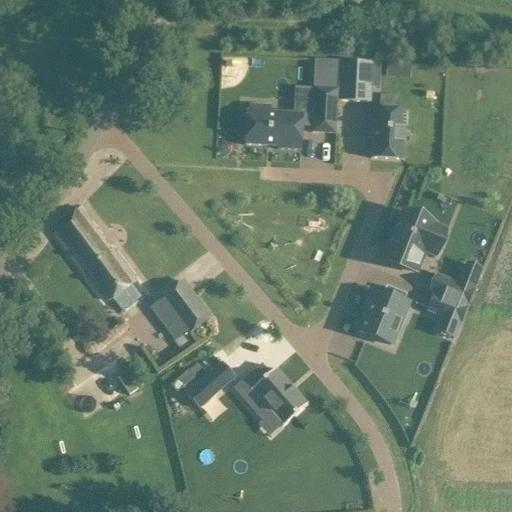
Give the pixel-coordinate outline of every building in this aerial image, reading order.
[(382,65),(342,63),(340,103),(372,104),(373,90),(381,90),(382,65)] [(399,65),(398,78),(409,78),(410,65),(399,65)] [(279,151),(302,152),(303,128),(313,129),(313,134),(336,135),(338,91),(315,90),(314,117),(271,115),(271,108),(251,107),(250,114),(247,114),(246,148),(279,149),(279,151)] [(409,113),(369,112),(368,132),(372,132),(371,161),(403,163),(404,133),(408,133),(409,113)] [(110,249),(80,208),(53,235),(83,273),(87,270),(110,300),(112,298),(122,313),(141,298),(131,284),(137,279),(113,247),(110,249)] [(436,258),(446,231),(434,226),(434,225),(403,212),(393,237),(392,237),(389,246),(389,247),(384,260),(415,273),(423,253),(436,258)] [(437,277),(431,292),(434,293),(468,307),(476,286),(461,280),(458,286),(437,277)] [(186,333),(187,335),(210,319),(182,282),(160,299),(186,333)] [(407,303),(404,302),(406,295),(386,287),(384,294),(373,289),(365,309),(368,310),(359,333),(391,346),(400,323),(407,303)] [(434,293),(427,312),(460,325),(468,307),(434,293)] [(222,364),(186,395),(199,410),(235,378),(222,364)] [(262,366),(234,390),(262,423),(272,415),(283,427),(307,406),(276,370),(270,375),(262,366)] [(88,423),(119,404),(97,368),(65,388),(88,423)] [(183,388),(195,378),(194,378),(189,372),(188,371),(170,386),(176,394),(183,388)] [(309,511),(309,500),(291,501),(291,511),(309,511)]
